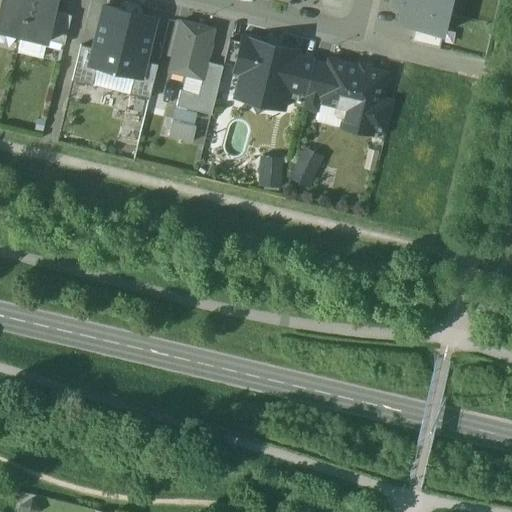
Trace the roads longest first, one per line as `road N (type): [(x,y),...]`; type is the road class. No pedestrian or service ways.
road 1 (secondary): [(0,318),(511,441)]
road 2 (track): [(447,337),(226,309),(149,292),(78,264),(0,250)]
road 3 (residential): [(363,0),(355,35),(213,0)]
road 4 (residential): [(413,498),(447,337)]
